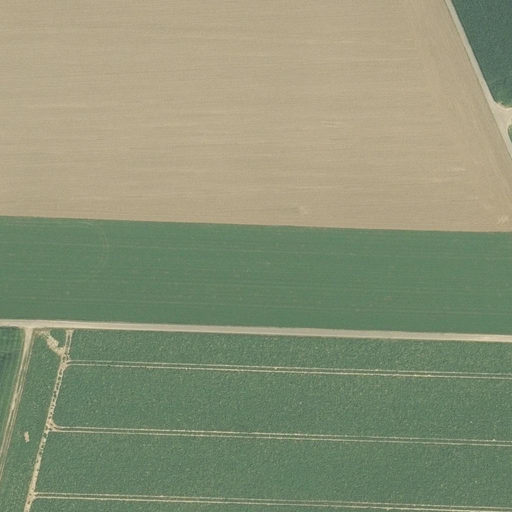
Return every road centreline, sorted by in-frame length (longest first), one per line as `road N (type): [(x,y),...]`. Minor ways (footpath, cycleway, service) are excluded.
road 1 (track): [(0,322),(511,339)]
road 2 (track): [(511,149),(448,0)]
road 3 (track): [(0,449),(31,323)]
